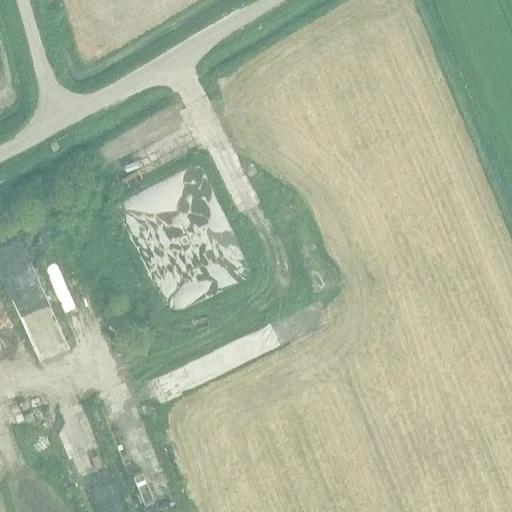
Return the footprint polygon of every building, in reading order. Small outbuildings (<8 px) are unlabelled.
[(50,253),(64,248),(55,219),(41,224),(50,253)] [(14,229),(0,235),(0,242),(18,282),(35,275),(14,229)] [(71,313),(94,304),(88,289),(65,298),(71,313)] [(126,376),(126,362),(99,362),(100,376),(126,376)] [(104,391),(153,500),(176,490),(128,381),(104,391)] [(112,452),(86,391),(63,401),(89,462),(112,452)] [(105,457),(89,463),(99,491),(115,486),(105,457)]
